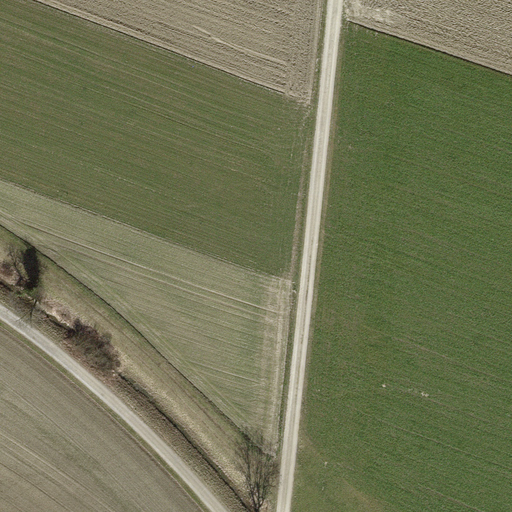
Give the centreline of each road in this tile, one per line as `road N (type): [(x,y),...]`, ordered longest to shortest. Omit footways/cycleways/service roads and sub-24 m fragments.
road 1 (track): [(284,511),(338,0)]
road 2 (track): [(0,312),(90,378),(216,511)]
